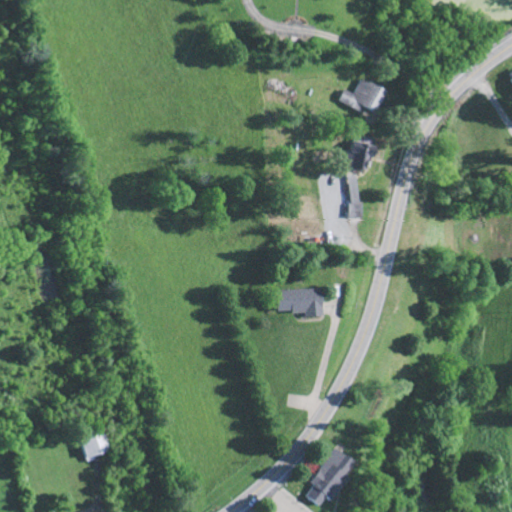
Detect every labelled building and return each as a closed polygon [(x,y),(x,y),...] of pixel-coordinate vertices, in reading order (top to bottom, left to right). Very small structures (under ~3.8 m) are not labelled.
[(381,92),(357,81),(350,96),(341,91),(335,103),(355,113),(357,108),(371,115),(381,92)] [(363,175),(370,140),(350,136),(342,171),(363,175)] [(355,177),(345,177),(346,220),(357,220),(355,177)] [(319,318),(318,291),(272,292),(272,314),(300,314),(300,319),(319,318)] [(82,461),(105,455),(98,429),(75,435),(82,461)] [(343,481),(338,477),(348,464),(330,450),(304,484),(309,488),(301,498),(314,508),(321,499),(326,503),(343,481)]
